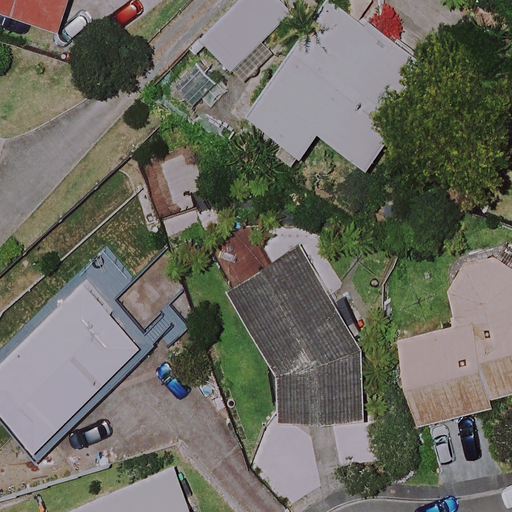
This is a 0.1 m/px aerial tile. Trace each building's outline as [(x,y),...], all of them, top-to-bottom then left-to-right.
[(70,0),(0,0),(0,4),(63,25),(70,0)] [(289,13),(276,0),(238,0),(202,37),(233,68),(289,13)] [(439,66),(343,0),(329,0),(252,112),(305,148),(322,124),(374,160),(439,66)] [(369,408),(363,344),(300,240),(231,282),(279,361),(284,417),(369,408)] [(135,280),(109,255),(0,363),(0,408),(45,453),(153,345),(112,303),(135,280)] [(502,255),(455,266),(458,282),(451,284),(459,321),(400,335),(420,418),(495,400),(494,393),(511,389),(511,269),(506,271),(502,255)] [(190,511),(198,509),(177,463),(68,511),(190,511)]
